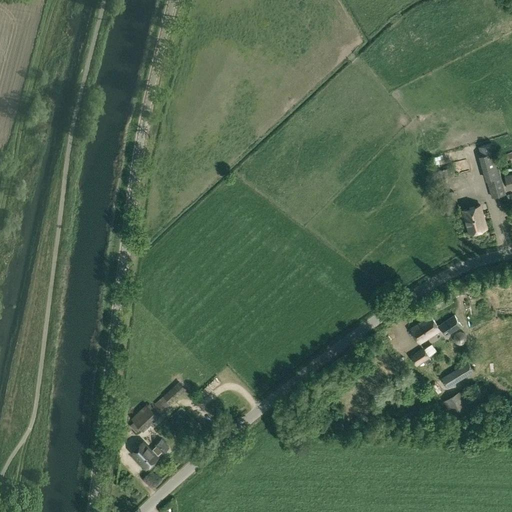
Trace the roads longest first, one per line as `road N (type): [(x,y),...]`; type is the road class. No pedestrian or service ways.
road 1 (tertiary): [(92,511),(136,167),(173,0)]
road 2 (unclassified): [(144,511),(409,295),(485,257),(511,253)]
